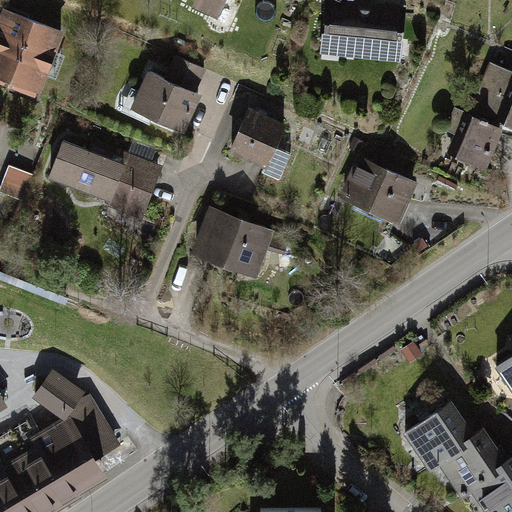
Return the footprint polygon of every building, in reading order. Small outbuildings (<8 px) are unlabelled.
[(193,0),(200,3),(194,18),(222,28),(232,0),(193,0)] [(62,33),(2,10),(0,16),(0,73),(4,75),(18,80),(41,89),(62,33)] [(322,10),(316,60),(402,69),(407,20),(322,10)] [(511,80),(496,74),(477,122),(511,135),(511,80)] [(198,108),(142,84),(127,118),(183,142),(198,108)] [(251,121),(233,164),(271,179),(288,136),(251,121)] [(505,141),(463,127),(450,168),(492,182),(505,141)] [(128,174),(67,151),(55,184),(116,207),(120,198),(128,174)] [(7,182),(30,188),(35,172),(11,166),(7,182)] [(364,167),(346,210),(403,234),(421,190),(364,167)] [(278,237),(215,213),(196,261),(259,285),(278,237)] [(511,343),(485,363),(511,400),(511,399),(511,343)] [(46,371),(29,394),(59,415),(75,393),(46,371)] [(452,439),(430,402),(389,427),(412,464),(423,457),(452,439)] [(70,412),(0,450),(0,511),(41,511),(106,476),(70,412)] [(488,468),(463,431),(452,439),(423,457),(448,495),(462,485),(488,468)] [(480,511),(497,511),(511,502),(511,480),(499,461),(488,468),(462,485),(480,511)]
